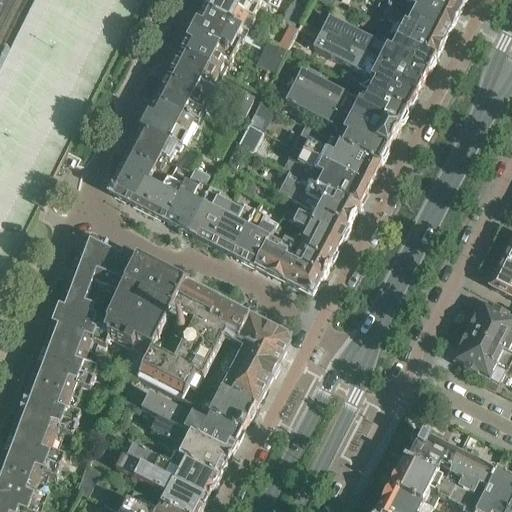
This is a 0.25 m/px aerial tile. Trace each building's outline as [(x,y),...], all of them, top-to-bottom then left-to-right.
[(0,291),(11,262),(39,209),(44,212),(58,185),(53,182),(144,0),(35,0),(9,51),(0,69),(0,291)] [(261,12),(249,6),(238,0),(211,0),(206,11),(245,31),(249,23),(253,25),(255,21),(256,22),(261,12)] [(282,3),(275,0),(238,0),(261,12),(265,4),(279,10),(282,3)] [(382,1),(380,4),(389,9),(448,39),(460,16),(427,0),(409,0),(408,4),(399,0),(393,0),(391,5),(383,1),(382,1)] [(427,0),(460,16),(468,0),(427,0)] [(380,4),(378,9),(387,14),(385,17),(386,21),(394,26),(389,36),(399,41),(437,61),(447,42),(448,39),(389,9),(380,4)] [(294,29),(302,13),(291,8),(283,23),(294,29)] [(245,31),(206,11),(194,34),(237,56),(242,46),(243,47),(244,45),(262,54),(256,65),(274,75),(286,53),(245,31)] [(330,22),(322,37),(423,89),(437,61),(399,41),(389,36),(388,37),(380,33),(374,45),(346,30),(330,22)] [(194,34),(183,56),(221,76),(225,68),(231,71),(234,66),(232,65),(237,56),(194,34)] [(322,37),(314,53),(365,79),(360,90),(363,92),(367,94),(409,116),(417,100),(422,91),(423,89),(322,37)] [(183,56),(180,60),(169,82),(207,102),(211,104),(216,95),(220,97),(223,91),(215,87),(219,80),(221,76),(183,56)] [(409,116),(367,94),(363,92),(357,103),(303,75),(295,91),(395,142),(409,116)] [(169,82),(158,103),(196,123),(193,128),(202,132),(204,129),(199,126),(205,114),(202,112),(207,102),(169,82)] [(381,169),(395,142),(295,91),(287,106),(341,134),(335,146),(381,169)] [(245,122),(257,100),(243,92),(231,114),(245,122)] [(202,132),(193,128),(196,123),(158,103),(146,126),(173,141),(171,145),(177,148),(175,152),(179,155),(183,147),(189,135),(198,140),(202,132)] [(169,164),(175,152),(177,148),(171,145),(173,141),(146,126),(130,157),(146,166),(146,165),(153,169),(153,170),(157,172),(162,161),(169,164)] [(305,130),(294,151),(370,191),(381,169),(335,146),(305,130)] [(217,140),(209,154),(224,162),(232,148),(233,144),(219,137),(217,140)] [(249,154),(241,150),(230,170),(239,175),(249,155),(249,154)] [(311,187),(359,212),(370,191),(294,151),(283,172),(289,176),(294,178),(311,187)] [(115,199),(133,208),(145,184),(149,187),(157,172),(153,170),(153,169),(146,165),(146,166),(130,157),(112,191),(115,199)] [(168,226),(190,238),(211,197),(203,193),(210,181),(195,173),(184,194),(168,226)] [(289,176),(279,196),(283,198),(309,211),(349,232),(359,212),(311,187),(294,178),(289,176)] [(145,184),(133,208),(152,218),(164,195),(149,187),(145,184)] [(168,185),(164,195),(152,218),(168,226),(184,194),(168,185)] [(211,197),(190,238),(212,249),(231,212),(223,208),(226,202),(222,200),(221,202),(211,197)] [(212,249),(234,260),(255,220),(246,215),(247,213),(242,211),(239,216),(231,212),(212,249)] [(290,218),(287,223),(305,232),(340,250),(349,232),(309,211),(305,219),(297,215),(294,221),(290,218)] [(255,220),(234,260),(257,272),(271,243),(276,235),(267,231),(270,226),(265,223),(264,225),(255,220)] [(305,272),(323,282),(340,250),(305,232),(300,242),(304,244),(299,255),(310,261),(305,272)] [(79,261),(99,268),(101,262),(108,249),(93,241),(85,244),(79,261)] [(271,243),(257,272),(273,280),(281,266),(284,267),(287,262),(294,249),(289,246),(285,244),(282,249),(271,243)] [(122,298),(139,265),(108,249),(101,262),(99,268),(105,270),(117,276),(112,284),(109,291),(122,298)] [(305,272),(310,261),(299,255),(293,266),(287,262),(284,267),(281,266),(273,280),(295,291),(305,272)] [(100,315),(109,291),(112,284),(117,276),(105,270),(99,268),(79,261),(69,288),(88,295),(82,309),(94,313),(100,315)] [(511,268),(504,264),(496,280),(495,279),(494,279),(493,279),(492,279),(491,280),(490,281),(489,281),(489,282),(489,283),(489,284),(489,285),(489,286),(490,287),(491,288),(490,290),(511,301),(511,268)] [(153,354),(159,342),(174,315),(187,290),(139,265),(122,298),(108,328),(109,328),(106,337),(111,339),(134,350),(133,351),(149,360),(153,354)] [(316,296),(323,282),(305,272),(295,291),(309,299),(316,296)] [(109,328),(108,328),(97,324),(98,322),(91,319),(94,313),(82,309),(88,295),(69,288),(57,319),(106,337),(109,328)] [(124,372),(186,405),(191,394),(196,396),(226,337),(246,347),(257,325),(187,290),(174,315),(195,327),(179,358),(161,349),(164,344),(159,342),(153,354),(149,360),(133,351),(124,372)] [(471,323),(468,329),(468,333),(467,335),(511,357),(511,321),(507,319),(508,318),(494,310),(493,312),(484,307),(477,320),(475,319),(474,322),(471,323)] [(111,339),(106,337),(57,319),(48,342),(90,358),(94,349),(105,353),(111,339)] [(257,325),(246,347),(222,393),(257,411),(289,349),(286,341),(257,325)] [(461,351),(455,365),(465,370),(464,371),(478,379),(479,377),(486,380),(489,382),(490,381),(499,386),(511,360),(511,357),(467,335),(466,337),(463,339),(460,345),(460,349),(459,351),(461,351)] [(90,358),(48,342),(40,363),(94,383),(98,372),(87,368),(90,358)] [(40,363),(33,383),(75,399),(78,390),(90,395),(94,383),(40,363)] [(75,399),(33,383),(23,409),(77,429),(81,419),(69,414),(75,399)] [(212,419),(245,435),(257,411),(222,393),(214,408),(205,403),(200,413),(212,419)] [(233,458),(245,435),(212,419),(208,427),(150,397),(142,413),(158,421),(159,419),(233,458)] [(23,409),(15,431),(57,447),(61,436),(72,441),(77,429),(23,409)] [(158,421),(151,434),(181,449),(176,457),(222,480),(233,458),(159,419),(158,421)] [(15,431),(7,451),(61,471),(65,461),(53,457),(57,447),(15,431)] [(413,443),(415,444),(405,464),(439,482),(441,478),(448,482),(452,474),(449,473),(459,453),(420,433),(419,433),(418,433),(416,433),(415,433),(414,433),(414,434),(413,435),(412,436),(412,437),(412,438),(412,439),(412,440),(412,441),(413,442),(413,443)] [(124,459),(210,503),(222,480),(176,457),(171,467),(134,447),(127,460),(124,459)] [(61,471),(7,451),(0,469),(0,474),(41,490),(44,480),(56,484),(61,471)] [(483,504),(497,476),(496,475),(497,474),(497,473),(497,472),(497,471),(497,470),(496,469),(496,468),(495,468),(494,467),(493,467),(491,466),(490,466),(489,467),(488,467),(487,468),(486,468),(486,469),(485,470),(481,468),(483,465),(459,453),(449,473),(452,474),(448,482),(441,478),(439,482),(483,504)] [(161,507),(170,511),(205,511),(210,503),(124,459),(117,473),(166,498),(161,507)] [(392,488),(391,492),(430,511),(432,511),(439,500),(462,511),(478,511),(483,504),(439,482),(405,464),(397,479),(394,481),(392,484),(392,488)] [(0,474),(0,498),(36,511),(45,511),(48,505),(36,501),(41,490),(0,474)] [(483,504),(478,511),(510,511),(511,510),(511,481),(510,482),(497,476),(483,504)] [(80,485),(77,492),(89,499),(93,491),(80,485)] [(386,495),(384,499),(385,503),(380,511),(430,511),(391,492),(390,494),(386,495)] [(111,493),(104,506),(114,511),(170,511),(161,507),(135,493),(130,502),(111,493)] [(36,511),(0,498),(0,511),(36,511)]
